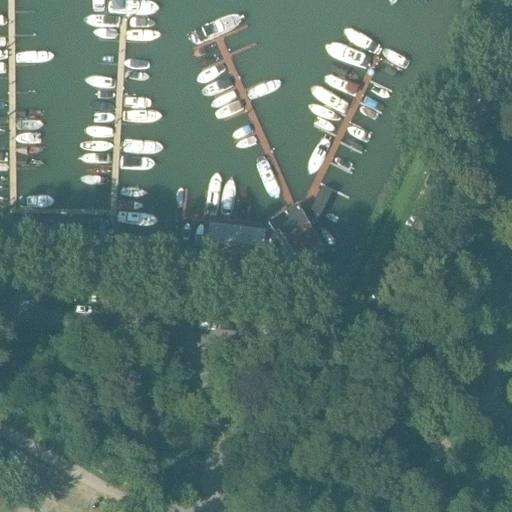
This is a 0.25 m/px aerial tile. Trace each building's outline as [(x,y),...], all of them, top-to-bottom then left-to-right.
[(312,202),(306,214),(317,220),(331,191),(320,186),(320,185),(312,202)] [(295,203),(270,220),(292,253),(302,264),(326,246),(295,203)] [(265,232),(209,224),(206,242),(262,250),(265,232)] [(120,259),(118,278),(121,278),(122,259),(165,264),(168,243),(112,236),(111,258),(120,259)] [(86,275),(85,286),(104,288),(105,277),(86,275)] [(235,291),(234,299),(239,300),(251,302),(252,293),(240,292),(235,291)] [(397,448),(405,443),(407,442),(399,428),(389,434),(397,448)]
